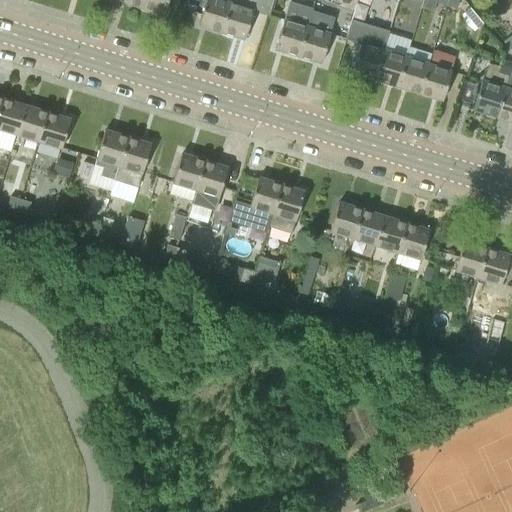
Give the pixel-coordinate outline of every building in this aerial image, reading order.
[(143,0),(141,8),(164,15),(168,0),(143,0)] [(221,33),(230,3),(221,0),(206,0),(199,25),(221,33)] [(231,0),(230,3),(221,33),(245,40),(253,12),(269,16),(274,0),(231,0)] [(423,0),(421,8),(433,11),(436,3),(446,6),(447,0),(423,0)] [(447,0),(446,6),(454,9),(456,0),(447,0)] [(275,49),(298,56),(312,11),(313,8),(290,1),(284,20),(275,49)] [(482,24),(469,8),(462,14),(462,19),(467,27),(474,31),(482,24)] [(312,11),(298,56),(321,63),(330,35),(329,34),(334,17),(312,11)] [(510,50),(511,48),(511,34),(503,41),(510,50)] [(375,80),(384,51),(361,44),(352,73),(375,80)] [(397,87),(406,58),(384,51),(375,80),(397,87)] [(419,94),(428,65),(406,58),(397,87),(419,94)] [(496,117),(511,64),(511,62),(501,59),(499,67),(489,64),(484,82),(482,82),(473,110),(496,117)] [(511,64),(496,117),(511,122),(511,64)] [(428,65),(419,94),(442,101),(451,72),(428,65)] [(2,98),(0,106),(0,129),(16,134),(25,105),(2,98)] [(25,105),(16,134),(38,141),(47,112),(25,105)] [(47,112),(38,141),(61,148),(70,120),(47,112)] [(115,178),(127,137),(104,130),(94,163),(102,165),(100,173),(115,178)] [(127,137),(115,178),(114,180),(138,187),(142,173),(151,144),(127,137)] [(172,183),(196,190),(205,161),(181,154),(172,183)] [(72,162),(57,158),(52,173),(67,178),(72,162)] [(205,161),(196,190),(193,202),(215,209),(227,168),(205,161)] [(269,225),(281,185),(258,178),(249,207),(234,202),(228,222),(266,233),(269,225)] [(281,185),(269,225),(292,232),(304,192),(281,185)] [(6,209),(16,212),(20,200),(9,197),(6,209)] [(20,200),(16,212),(26,215),(30,204),(20,200)] [(329,232),(352,239),(362,210),(338,203),(329,232)] [(362,210),(352,239),(375,246),(384,217),(362,210)] [(179,240),(186,217),(175,214),(169,237),(179,240)] [(135,249),(142,228),(144,221),(128,217),(126,223),(119,243),(135,249)] [(384,217),(375,246),(397,253),(406,224),(384,217)] [(87,234),(97,237),(100,225),(90,222),(87,234)] [(406,224),(397,253),(420,260),(429,231),(406,224)] [(100,225),(97,237),(107,240),(111,228),(100,225)] [(454,270),(477,277),(486,248),(463,241),(454,270)] [(163,257),(173,260),(177,249),(167,246),(163,257)] [(486,248),(477,277),(500,285),(509,256),(486,248)] [(177,249),(173,260),(183,263),(187,252),(177,249)] [(304,294),(316,258),(309,256),(297,291),(304,294)] [(254,272),(250,284),(260,287),(263,280),(273,283),(279,264),(263,259),(258,274),(254,272)] [(420,279),(429,283),(434,269),(425,266),(420,279)] [(250,284),(254,272),(244,269),(240,281),(250,284)] [(399,299),(405,277),(390,274),(383,298),(399,299)] [(331,309),(334,297),(325,294),(321,306),(331,309)] [(334,297),(331,309),(341,312),(345,300),(334,297)] [(375,323),(379,311),(368,308),(365,319),(375,323)] [(379,311),(375,323),(385,326),(389,314),(379,311)] [(497,346),(504,321),(493,318),(486,343),(497,346)] [(359,511),(361,511),(403,494),(400,485),(356,504),(359,511)]
